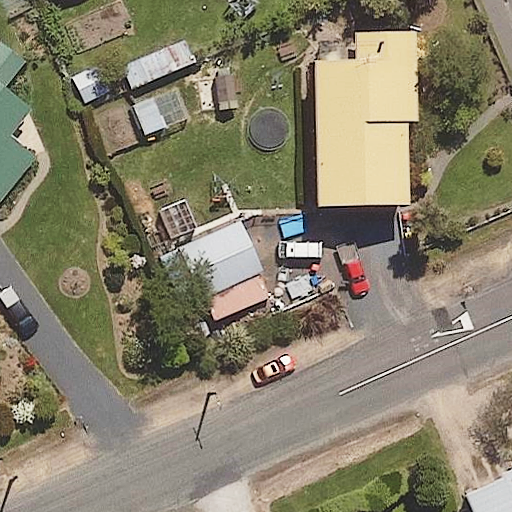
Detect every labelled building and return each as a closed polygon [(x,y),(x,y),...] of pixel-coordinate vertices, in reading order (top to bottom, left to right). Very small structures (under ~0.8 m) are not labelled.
[(413,22),(353,23),(354,50),(313,51),(315,195),(405,194),(404,112),(414,111),(413,22)] [(2,82),(22,58),(0,39),(0,194),(33,155),(5,131),(28,104),(2,82)] [(188,60),(179,39),(112,68),(121,89),(188,60)] [(179,121),(171,91),(136,100),(143,130),(179,121)] [(238,216),(174,244),(197,295),(261,267),(238,216)] [(511,511),(511,464),(463,487),(474,511),(511,511)]
